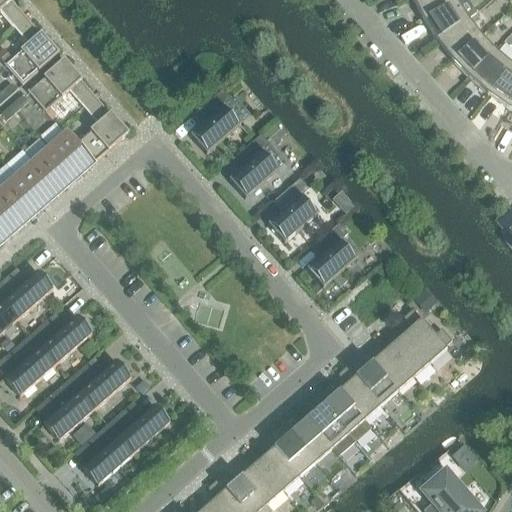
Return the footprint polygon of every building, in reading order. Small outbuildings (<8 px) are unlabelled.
[(10,0),(0,0),(0,14),(14,30),(26,20),(12,4),(13,3),(10,0)] [(413,2),(423,23),(457,3),(455,0),(413,0),(412,0),(413,2)] [(437,44),(468,21),(476,16),(466,0),(463,0),(457,3),(423,23),(437,44)] [(40,36),(26,20),(14,30),(28,47),(12,61),(5,67),(4,67),(23,88),(59,56),(41,35),(40,36)] [(437,44),(452,63),(482,38),(468,21),(437,44)] [(452,63),(470,81),(496,53),(482,38),(452,63)] [(496,53),(470,81),(479,89),(488,97),(511,66),(510,64),(511,61),(511,50),(506,45),(498,54),(496,53)] [(4,52),(0,55),(0,60),(5,67),(12,61),(4,52)] [(69,94),(83,110),(95,100),(81,84),(82,83),(64,62),(27,94),(45,114),(69,94)] [(511,66),(488,97),(509,111),(511,105),(511,66)] [(12,86),(1,95),(7,102),(18,92),(12,86)] [(204,126),(190,138),(192,140),(194,138),(196,140),(194,142),(203,153),(206,151),(208,153),(205,156),(206,157),(241,127),(240,126),(251,117),(235,99),(231,103),(222,92),(195,115),(196,116),(204,126)] [(23,98),(12,108),(18,114),(28,105),(23,98)] [(75,146),(93,167),(129,136),(111,115),(110,116),(95,100),(83,110),(97,126),(75,146)] [(18,114),(12,108),(1,117),(7,124),(18,114)] [(51,112),(48,115),(53,122),(57,118),(51,112)] [(66,136),(50,151),(76,181),(93,167),(75,146),(73,145),(69,140),(66,136)] [(70,140),(69,140),(73,145),(74,144),(78,141),(74,136),(70,140)] [(243,170),(229,183),(230,185),(233,183),(235,185),(233,187),(242,198),(244,196),(246,198),(244,200),(245,202),(280,172),(286,166),(270,147),(261,137),(234,160),(235,161),(243,170)] [(50,151),(33,165),(60,196),(76,181),(50,151)] [(33,165),(17,179),(44,210),(60,196),(33,165)] [(17,179),(0,194),(27,224),(44,210),(17,179)] [(282,215),(268,228),(269,229),(272,227),(274,229),(271,231),(281,242),(283,240),(285,243),(283,245),(284,246),(318,216),(302,198),(309,192),(300,181),(273,205),(282,215)] [(0,194),(0,193),(0,226),(11,239),(27,224),(0,194)] [(345,216),(353,209),(354,208),(341,195),(333,203),(345,216)] [(0,226),(0,247),(11,239),(0,226)] [(307,272),(308,274),(310,272),(312,274),(310,276),(320,287),(322,285),(324,287),(322,289),(323,291),(334,281),(339,277),(342,274),(357,261),(341,242),(348,236),(339,226),(312,249),(321,260),(307,272)] [(17,293),(6,281),(0,285),(0,304),(2,306),(18,324),(54,292),(38,274),(17,293)] [(339,277),(334,281),(339,286),(347,279),(342,274),(339,277)] [(426,292),(417,299),(428,312),(437,305),(426,292)] [(0,304),(0,339),(18,324),(2,306),(0,304)] [(409,333),(405,336),(431,366),(447,351),(445,349),(452,343),(442,331),(435,337),(421,322),(413,312),(404,320),(409,333)] [(40,351),(56,369),(92,338),(76,319),(67,327),(52,340),(42,328),(30,338),(40,350),(40,351)] [(405,336),(389,351),(414,380),(431,366),(405,336)] [(16,350),(12,354),(22,366),(14,373),(4,381),(21,400),(56,369),(40,351),(40,350),(30,338),(16,350)] [(8,341),(2,347),(10,356),(12,354),(16,350),(8,341)] [(389,351),(372,365),(398,394),(414,380),(389,351)] [(355,363),(347,370),(381,409),(398,394),(372,365),(367,369),(355,363)] [(81,372),(68,383),(95,413),(131,382),(115,364),(106,372),(91,384),(81,372)] [(344,390),(339,394),(365,423),(381,409),(347,370),(339,377),(344,390)] [(447,374),(442,378),(448,384),(452,380),(447,374)] [(144,380),(135,388),(141,395),(150,387),(144,380)] [(95,413),(68,383),(50,399),(61,411),(52,418),(43,426),(59,444),(95,413)] [(339,394),(323,408),(349,437),(355,444),(371,430),(365,423),(339,394)] [(116,419),(107,427),(118,439),(134,458),(170,427),(154,408),(145,416),(127,432),(116,419)] [(323,408),(307,422),(332,451),(339,459),(355,444),(349,437),(323,408)] [(290,419),(282,427),(316,466),(332,451),(307,422),(302,426),(290,419)] [(118,439),(107,427),(89,443),(100,455),(91,463),(82,471),(98,489),(134,458),(118,439)] [(278,447),(274,451),(300,480),(316,466),(282,427),(274,434),(278,447)] [(71,446),(64,452),(67,456),(74,450),(71,446)] [(274,451),(258,465),(283,494),(300,480),(274,451)] [(258,465),(241,479),(267,508),(283,494),(258,465)] [(225,476),(217,483),(241,511),(262,511),(267,508),(241,479),(237,483),(225,476)] [(453,486),(445,476),(423,494),(433,506),(426,511),(481,511),(463,492),(461,493),(454,485),(453,486)] [(213,503),(209,507),(212,511),(241,511),(217,483),(208,491),(213,503)] [(105,489),(94,499),(100,506),(111,496),(105,489)]
